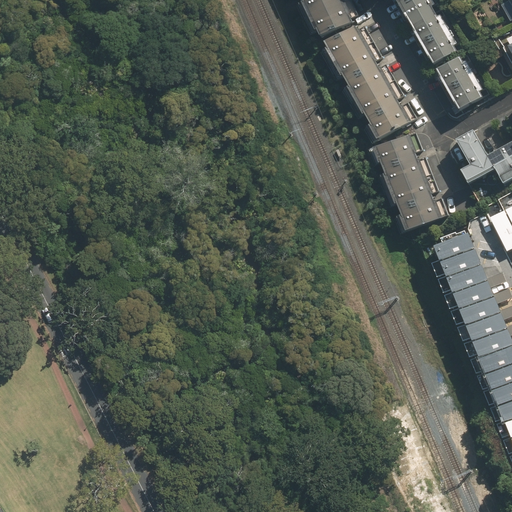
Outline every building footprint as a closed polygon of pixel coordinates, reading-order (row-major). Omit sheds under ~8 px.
[(345,0),(303,0),(321,40),(357,24),(345,0)] [(430,0),(399,0),(436,67),(460,54),(430,0)] [(511,44),(510,46),(511,48),(511,0),(504,0),(501,2),(511,25),(511,24),(511,44)] [(357,27),(326,44),(380,141),(411,124),(357,27)] [(463,56),(438,70),(461,111),(486,97),(463,56)] [(472,167),(464,172),(471,185),(494,171),(504,187),(511,182),(511,144),(490,157),(476,132),(458,143),(472,167)] [(412,135),(375,149),(407,233),(444,219),(412,135)] [(511,205),(486,217),(502,253),(511,248),(511,205)] [(511,338),(468,232),(432,246),(511,439),(511,338)]
